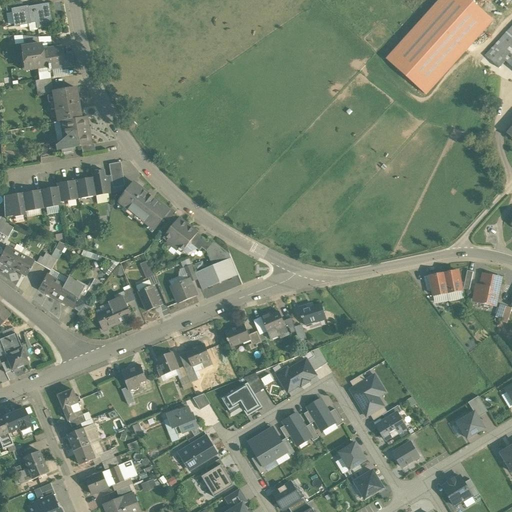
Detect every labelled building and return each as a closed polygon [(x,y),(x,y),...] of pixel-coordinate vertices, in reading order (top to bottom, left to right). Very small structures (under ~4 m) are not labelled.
[(462,0),(436,0),(386,60),(428,95),(489,22),(462,0)] [(20,1),(5,4),(6,11),(10,10),(10,9),(21,7),(20,1)] [(47,4),(27,8),(27,6),(21,7),(10,9),(10,10),(14,27),(30,24),(29,23),(36,22),(37,28),(51,26),(47,4)] [(511,26),(485,56),(499,69),(506,61),(502,58),(511,47),(511,26)] [(38,37),(23,36),(25,47),(39,45),(38,37)] [(59,48),(39,51),(39,45),(25,47),(23,47),(24,53),(22,54),(24,67),(37,65),(47,64),(47,68),(48,68),(49,69),(62,67),(61,58),(59,48)] [(511,47),(502,58),(506,61),(511,65),(511,63),(511,47)] [(69,57),(61,58),(62,67),(70,66),(69,57)] [(47,68),(47,64),(37,65),(39,81),(47,79),(50,79),(49,69),(48,68),(47,68)] [(39,81),(35,81),(37,94),(49,92),(47,79),(39,81)] [(74,87),(52,91),(57,122),(80,118),(74,87)] [(59,144),(60,153),(60,154),(72,152),(73,150),(74,148),(81,147),(90,145),(90,144),(85,117),(80,118),(57,122),(54,123),(56,141),(59,144)] [(59,144),(56,141),(38,144),(40,156),(60,153),(59,144)] [(90,145),(81,147),(82,153),(94,151),(93,144),(90,144),(90,145)] [(120,163),(108,165),(110,176),(112,188),(124,186),(120,163)] [(103,170),(91,172),(92,178),(96,196),(113,193),(112,188),(110,176),(104,177),(103,170)] [(92,178),(81,180),(81,178),(74,179),(78,199),(96,196),(92,178)] [(69,182),(56,184),(57,188),(58,187),(60,202),(78,199),(74,179),(68,180),(69,182)] [(169,211),(134,183),(119,202),(129,210),(127,213),(143,226),(145,223),(154,231),(164,218),(170,212),(169,211)] [(57,188),(46,189),(46,188),(39,189),(43,209),(61,206),(60,202),(58,187),(57,188)] [(39,189),(33,190),(34,192),(21,194),(25,212),(43,209),(39,189)] [(21,194),(3,197),(4,213),(13,212),(13,216),(13,217),(26,215),(25,212),(21,194)] [(171,208),(169,211),(170,212),(164,218),(169,222),(174,215),(176,212),(171,208)] [(169,222),(167,224),(172,228),(179,218),(174,215),(169,222)] [(172,228),(165,236),(169,240),(167,242),(172,246),(188,226),(179,218),(172,228)] [(5,224),(0,234),(8,238),(13,228),(5,224)] [(198,233),(188,226),(172,246),(178,250),(180,248),(184,251),(190,243),(197,234),(198,233)] [(202,238),(197,234),(190,243),(195,247),(202,238)] [(207,241),(202,238),(195,247),(197,249),(199,251),(202,248),(207,241)] [(207,241),(202,248),(206,251),(214,242),(209,238),(207,241)] [(229,254),(214,242),(206,251),(213,267),(195,274),(198,279),(202,290),(210,287),(230,279),(238,275),(229,254)] [(195,247),(190,243),(184,251),(187,253),(197,249),(195,247)] [(14,250),(6,246),(0,256),(0,261),(12,268),(19,256),(13,252),(14,250)] [(51,257),(45,254),(39,265),(44,268),(51,257)] [(25,259),(19,256),(12,268),(26,276),(34,262),(26,257),(25,259)] [(51,257),(44,268),(50,271),(56,260),(51,257)] [(154,276),(147,261),(140,264),(146,278),(154,276)] [(192,266),(185,269),(189,280),(190,280),(191,282),(198,279),(195,274),(192,266)] [(458,271),(444,274),(448,293),(462,291),(458,271)] [(473,272),(467,271),(464,289),(469,290),(473,272)] [(46,274),(38,289),(49,296),(50,295),(56,299),(63,285),(53,280),(54,278),(46,274)] [(444,274),(430,276),(433,289),(434,296),(448,293),(444,274)] [(485,275),(483,276),(481,286),(477,285),(474,300),(489,304),(490,305),(493,306),(496,304),(501,278),(485,275)] [(430,276),(424,277),(427,291),(433,289),(430,276)] [(85,287),(68,278),(63,285),(73,291),(74,289),(82,294),(85,288),(85,287)] [(189,280),(172,287),(179,303),(197,295),(191,282),(190,280),(189,280)] [(73,291),(63,285),(56,299),(62,302),(62,303),(73,309),(82,294),(74,289),(73,291)] [(152,286),(139,291),(147,311),(160,306),(152,286)] [(94,294),(85,288),(82,294),(73,309),(79,312),(87,303),(94,294)] [(131,289),(125,292),(129,302),(135,299),(131,289)] [(79,312),(77,315),(86,320),(93,308),(87,303),(79,312)] [(126,303),(118,306),(119,308),(112,311),(118,324),(132,317),(126,303)] [(321,305),(313,307),(313,305),(299,309),(302,319),(303,318),(305,325),(315,322),(315,323),(326,320),(321,305)] [(502,320),(506,307),(499,305),(495,318),(502,320)] [(0,324),(9,316),(0,307),(0,324)] [(507,324),(511,309),(506,307),(502,320),(501,322),(507,324)] [(112,311),(106,314),(105,312),(97,315),(103,330),(118,324),(112,311)] [(279,312),(272,316),(271,314),(261,318),(268,333),(269,335),(277,332),(285,329),(286,328),(284,322),(279,312)] [(291,319),(284,322),(286,328),(285,329),(288,335),(296,331),(295,328),(292,318),(291,319)] [(244,325),(225,333),(232,350),(235,349),(234,346),(250,340),(249,335),(244,325)] [(302,326),(295,328),(296,331),(299,340),(306,338),(302,326)] [(257,332),(249,335),(250,340),(251,340),(250,340),(252,344),(249,345),(250,348),(257,345),(262,343),(257,332)] [(277,332),(269,335),(268,333),(267,333),(271,340),(279,336),(277,332)] [(21,348),(14,333),(6,337),(9,343),(13,352),(21,348)] [(6,337),(0,339),(0,344),(1,347),(9,343),(6,337)] [(9,343),(1,347),(5,355),(13,352),(9,343)] [(465,347),(469,353),(474,349),(470,343),(465,347)] [(205,345),(186,352),(192,367),(193,367),(195,373),(205,369),(203,363),(211,360),(205,345)] [(13,352),(5,355),(7,361),(11,370),(12,370),(13,372),(19,370),(18,367),(28,363),(25,357),(23,353),(21,348),(13,352)] [(316,357),(309,361),(315,371),(328,364),(320,349),(313,353),(316,357)] [(179,369),(172,353),(157,359),(161,369),(158,371),(161,377),(164,375),(176,370),(178,369),(179,369)] [(278,375),(289,394),(318,376),(315,371),(309,361),(307,358),(278,375)] [(211,360),(203,363),(205,369),(213,365),(211,360)] [(7,361),(1,363),(2,367),(5,373),(11,370),(7,361)] [(146,381),(140,366),(122,373),(128,387),(129,390),(130,390),(140,386),(139,384),(146,381)] [(185,367),(180,369),(179,369),(178,369),(182,378),(179,379),(182,386),(191,382),(185,369),(185,367)] [(192,367),(185,369),(191,382),(191,383),(198,380),(195,373),(193,367),(192,367)] [(176,370),(164,375),(166,380),(178,375),(176,370)] [(248,384),(249,385),(260,379),(256,374),(245,378),(248,384)] [(265,385),(274,382),(272,374),(263,378),(265,385)] [(354,388),(350,390),(367,417),(370,415),(384,407),(374,390),(381,385),(375,375),(366,381),(354,388)] [(363,376),(351,382),(354,388),(366,381),(363,376)] [(248,384),(222,399),(229,411),(241,404),(248,416),(262,408),(249,385),(248,384)] [(129,390),(128,387),(122,390),(128,405),(135,402),(130,390),(129,390)] [(73,390),(59,396),(69,421),(75,419),(70,406),(78,403),(76,398),(73,390)] [(193,397),(200,410),(211,403),(204,393),(193,397)] [(479,397),(468,403),(474,413),(475,413),(478,418),(488,412),(479,397)] [(320,399),(307,407),(310,411),(316,422),(322,432),(335,424),(329,413),(320,399)] [(78,403),(70,406),(75,419),(83,415),(78,403)] [(383,415),(386,421),(397,414),(401,412),(398,406),(387,413),(383,415)] [(188,407),(168,415),(176,436),(191,430),(197,428),(198,428),(192,411),(190,412),(188,407)] [(384,407),(370,415),(374,421),(383,415),(387,413),(384,407)] [(23,408),(12,413),(18,429),(20,432),(31,427),(23,408)] [(335,410),(329,413),(335,424),(337,427),(344,424),(335,410)] [(310,411),(304,415),(310,425),(316,422),(310,411)] [(12,413),(1,418),(7,433),(14,431),(18,429),(12,413)] [(474,413),(458,423),(467,439),(485,429),(478,418),(475,413),(474,413)] [(297,414),(283,422),(285,426),(292,436),(298,446),(311,438),(305,428),(297,414)] [(386,421),(377,426),(386,440),(391,437),(392,439),(399,435),(398,433),(406,428),(397,414),(386,421)] [(75,419),(69,421),(72,428),(81,424),(86,422),(83,415),(75,419)] [(86,422),(81,424),(83,429),(94,424),(92,419),(86,422)] [(311,438),(313,442),(318,438),(310,425),(305,428),(311,438)] [(285,426),(280,429),(286,440),(292,436),(285,426)] [(101,440),(96,428),(85,432),(90,445),(98,441),(101,440)] [(197,428),(191,430),(195,437),(200,434),(197,428)] [(83,429),(68,436),(75,451),(90,445),(85,432),(83,429)] [(287,453),(288,453),(281,442),(273,429),(261,436),(276,460),(287,453)] [(14,431),(7,433),(10,440),(16,437),(14,431)] [(195,437),(189,441),(192,446),(206,437),(203,432),(200,434),(195,437)] [(7,433),(0,436),(0,444),(2,450),(7,448),(12,445),(10,440),(7,433)] [(264,467),(276,460),(261,436),(249,444),(257,456),(264,467)] [(16,437),(10,440),(12,445),(18,443),(16,437)] [(192,446),(179,453),(190,471),(217,454),(207,437),(206,437),(192,446)] [(286,440),(281,442),(288,453),(287,453),(289,456),(295,453),(286,440)] [(98,441),(90,445),(75,451),(80,465),(96,459),(100,457),(99,455),(103,453),(98,441)] [(411,443),(393,454),(402,470),(420,459),(411,443)] [(339,454),(349,471),(359,465),(367,460),(357,444),(339,454)] [(511,448),(501,455),(511,472),(511,448)] [(114,458),(111,450),(103,453),(99,455),(100,457),(102,463),(114,458)] [(40,452),(24,458),(29,469),(44,462),(40,452)] [(257,456),(251,459),(260,474),(266,470),(264,467),(257,456)] [(114,458),(102,463),(106,471),(119,466),(116,457),(114,458)] [(220,459),(205,468),(208,474),(221,466),(226,473),(228,472),(220,459)] [(106,471),(102,473),(108,488),(130,479),(136,476),(130,461),(119,466),(106,471)] [(44,462),(29,469),(31,475),(33,480),(49,473),(44,462)] [(344,474),(347,479),(362,470),(359,465),(349,471),(344,474)] [(214,497),(216,496),(233,486),(226,473),(221,466),(208,474),(202,477),(214,497)] [(22,472),(17,474),(18,476),(21,483),(27,481),(25,478),(31,475),(29,469),(22,472)] [(362,470),(347,479),(351,485),(355,483),(366,476),(362,470)] [(384,489),(373,472),(366,476),(355,483),(365,500),(384,489)] [(102,473),(86,479),(92,494),(108,488),(102,473)] [(460,477),(443,487),(455,508),(472,497),(464,484),(460,477)] [(130,479),(112,486),(115,491),(129,486),(133,484),(130,479)] [(142,483),(144,492),(157,488),(155,480),(142,483)] [(471,480),(464,484),(472,497),(473,499),(480,495),(471,480)] [(273,494),(283,511),(288,507),(301,500),(291,483),(273,494)] [(51,484),(34,491),(39,502),(54,496),(55,495),(51,484)] [(129,486),(116,491),(120,500),(133,494),(129,486)] [(239,490),(224,499),(232,511),(243,504),(246,502),(239,490)] [(120,500),(105,506),(108,511),(137,511),(140,511),(133,494),(120,500)] [(39,502),(34,504),(37,511),(62,511),(61,509),(59,509),(54,496),(39,502)] [(301,500),(288,507),(290,511),(292,511),(306,504),(303,499),(301,500)]
